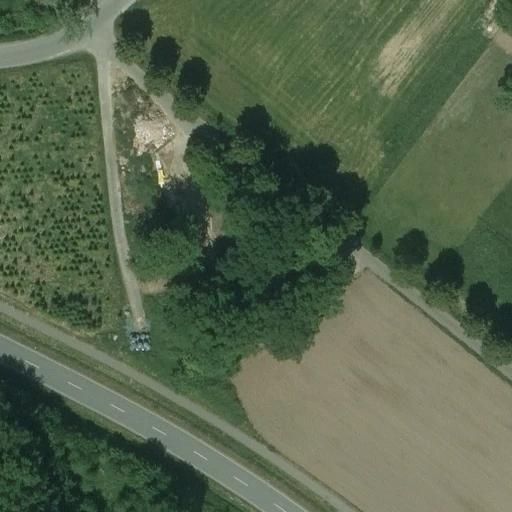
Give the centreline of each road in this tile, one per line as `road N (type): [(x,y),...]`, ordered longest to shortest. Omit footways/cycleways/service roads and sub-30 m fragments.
road 1 (track): [(511,374),(188,121),(89,30)]
road 2 (secondary): [(282,511),(178,442),(0,350)]
road 3 (unclassified): [(89,30),(104,69),(115,208),(138,324)]
